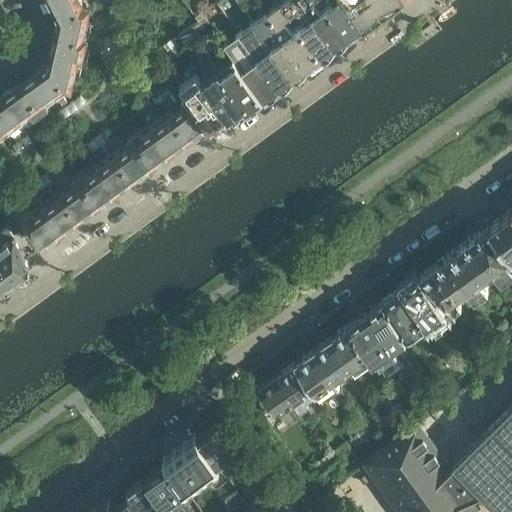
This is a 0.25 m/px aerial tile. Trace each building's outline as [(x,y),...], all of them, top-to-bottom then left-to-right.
[(47,0),(52,10),(71,0),(47,0)] [(84,35),(91,3),(83,1),(82,0),(71,0),(52,10),(56,17),(54,28),(84,35)] [(118,13),(121,0),(112,0),(110,11),(118,13)] [(243,8),(237,0),(218,0),(217,1),(226,14),(235,26),(249,16),(243,8)] [(253,0),(237,0),(243,8),(253,0)] [(322,57),(299,26),(292,30),(284,19),(290,15),(279,0),(277,0),(265,9),(308,68),(322,57)] [(335,47),(300,0),(279,0),(290,15),(297,10),(305,21),(299,26),(322,57),(335,47)] [(349,37),(326,6),(320,10),(312,0),(300,0),(335,47),(349,37)] [(364,27),(344,0),(331,0),(332,1),(326,6),(349,37),(364,27)] [(400,0),(344,0),(364,27),(366,25),(365,24),(365,25),(362,21),(376,15),(377,17),(386,11),(385,10),(382,6),(396,0),(397,2),(400,0)] [(226,14),(217,1),(204,11),(213,23),(226,14)] [(308,68),(265,9),(251,19),(263,35),(269,31),(277,42),(271,46),(294,78),(308,68)] [(194,35),(210,23),(205,15),(188,27),(194,35)] [(294,78),(271,46),(265,51),(257,39),(263,35),(251,19),(237,29),(280,88),(294,78)] [(178,47),(194,35),(188,27),(172,39),(178,47)] [(83,59),(88,36),(84,35),(54,28),(48,51),(79,58),(83,59)] [(280,88),(237,29),(223,40),(236,58),(263,95),(263,96),(268,96),(269,96),(280,88)] [(109,53),(113,36),(105,34),(101,51),(109,53)] [(162,58),(178,47),(172,39),(156,50),(162,58)] [(71,90),(79,58),(48,51),(46,62),(38,67),(57,93),(59,91),(63,88),(71,90)] [(263,95),(236,58),(220,70),(245,105),(247,107),(263,95)] [(57,93),(38,67),(20,81),(41,111),(48,106),(46,104),(47,100),(54,94),(57,93)] [(245,105),(220,70),(218,67),(201,79),(227,114),(229,116),(245,105)] [(227,114),(201,79),(199,76),(183,88),(187,94),(210,126),(227,114)] [(13,124),(29,113),(33,113),(35,116),(41,111),(20,81),(11,87),(8,86),(4,89),(4,93),(0,95),(0,134),(8,128),(13,124)] [(157,104),(171,93),(166,86),(152,97),(157,104)] [(201,130),(208,124),(210,126),(187,94),(181,99),(182,101),(182,105),(144,132),(140,132),(139,129),(133,134),(154,164),(162,158),(166,158),(170,155),(170,152),(193,135),(196,136),(200,133),(201,130)] [(64,117),(86,102),(81,95),(59,110),(64,117)] [(93,151),(106,141),(101,133),(87,144),(93,151)] [(18,151),(32,141),(27,134),(13,144),(18,151)] [(146,170),(154,164),(133,134),(126,139),(128,141),(127,144),(89,172),(86,172),(84,169),(78,174),(100,203),(108,198),(112,198),(115,195),(115,192),(138,175),(141,176),(146,173),(146,170)] [(91,210),(100,203),(78,174),(72,178),(73,181),(73,184),(35,212),(32,211),(30,209),(23,214),(44,244),(53,238),(56,238),(60,235),(61,232),(84,215),(87,216),(91,213),(91,210)] [(37,191),(52,180),(47,174),(32,184),(37,191)] [(511,208),(488,225),(511,250),(511,208)] [(511,333),(511,250),(488,225),(487,225),(473,235),(507,271),(511,276),(511,321),(488,342),(493,347),(511,333)] [(29,265),(19,244),(13,234),(0,243),(0,242),(0,258),(16,280),(28,271),(30,265),(29,265)] [(507,271),(473,235),(460,244),(486,272),(492,267),(500,276),(507,271)] [(486,272),(460,244),(446,254),(480,289),(487,285),(479,276),(486,272)] [(480,289),(446,254),(433,263),(459,290),(465,285),(473,293),(480,289)] [(16,280),(0,258),(0,291),(0,292),(16,280)] [(459,290),(433,263),(420,273),(448,303),(453,307),(460,302),(452,294),(459,290)] [(448,303),(420,273),(400,287),(424,321),(448,303)] [(424,321),(400,287),(382,300),(405,334),(424,321)] [(405,334),(382,300),(365,312),(389,345),(395,341),(405,334)] [(389,346),(365,312),(347,324),(368,353),(371,358),(389,346)] [(368,353),(347,324),(330,336),(350,365),(368,353)] [(350,365),(330,336),(312,349),(333,378),(350,365)] [(402,351),(395,341),(389,345),(396,355),(402,351)] [(483,355),(493,347),(488,342),(479,348),(483,355)] [(333,378),(312,349),(295,361),(312,386),(315,390),(321,386),(333,378)] [(461,370),(449,354),(441,361),(453,377),(461,370)] [(312,386),(295,361),(276,375),(298,406),(307,400),(302,393),(312,386)] [(304,413),(298,406),(276,375),(257,388),(275,412),(285,405),(295,420),(304,413)] [(417,393),(410,385),(401,391),(408,400),(417,393)] [(329,397),(321,386),(315,390),(323,401),(329,397)] [(479,505),(476,501),(483,493),(501,511),(506,511),(511,506),(511,402),(452,461),(453,463),(450,465),(418,422),(365,462),(400,511),(478,511),(481,510),(477,506),(479,505)] [(213,420),(196,432),(220,464),(239,450),(218,421),(218,422),(216,418),(213,420)] [(196,432),(164,455),(188,488),(220,464),(196,432)] [(364,441),(358,432),(349,438),(355,447),(364,441)] [(355,447),(349,438),(341,445),(347,453),(355,447)] [(192,497),(162,457),(160,458),(159,457),(151,463),(151,464),(150,466),(146,469),(143,470),(172,511),(192,497)] [(129,480),(127,482),(148,511),(171,511),(172,511),(143,470),(129,480)] [(258,477),(243,488),(249,495),(264,484),(258,477)] [(148,511),(127,482),(112,493),(126,511),(148,511)] [(243,500),(237,491),(225,500),(231,508),(243,500)] [(329,492),(320,499),(329,511),(335,511),(341,508),(329,492)] [(126,511),(112,493),(110,494),(108,493),(99,500),(100,502),(85,511),(126,511)] [(288,511),(280,499),(265,511),(288,511)]
